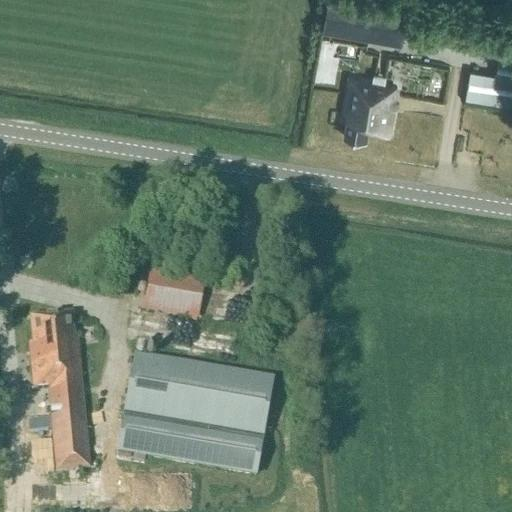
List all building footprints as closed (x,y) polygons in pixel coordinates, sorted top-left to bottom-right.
[(412,7),(371,0),(331,0),(326,33),(405,47),(412,7)] [(511,51),(499,50),(495,74),(470,71),(466,99),(511,105),(511,51)] [(377,99),(371,98),(374,82),(355,79),(353,95),(349,95),(347,107),(352,108),(347,137),(366,140),(367,131),(372,132),(372,131),(377,99)] [(433,89),(431,97),(439,98),(441,90),(433,89)] [(227,263),(229,239),(207,237),(205,261),(227,263)] [(146,281),(141,310),(184,317),(189,289),(146,281)] [(86,471),(75,338),(71,338),(69,316),(28,320),(30,345),(26,346),(30,391),(45,390),(53,474),(86,471)] [(261,444),(272,381),(135,357),(124,420),(261,444)] [(46,420),(28,422),(29,434),(47,433),(46,420)]
